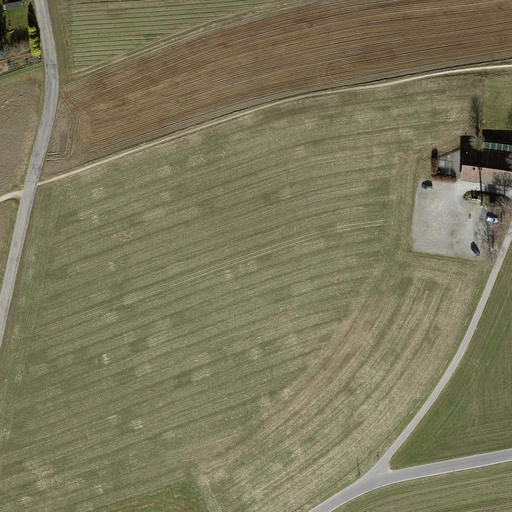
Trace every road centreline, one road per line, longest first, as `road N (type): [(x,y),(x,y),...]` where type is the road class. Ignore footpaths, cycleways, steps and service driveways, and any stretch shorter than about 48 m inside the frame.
road 1 (unclassified): [(39,0),(51,104),(0,323)]
road 2 (unclassified): [(511,222),(441,387),(367,481)]
road 3 (unclassified): [(367,481),(511,453)]
